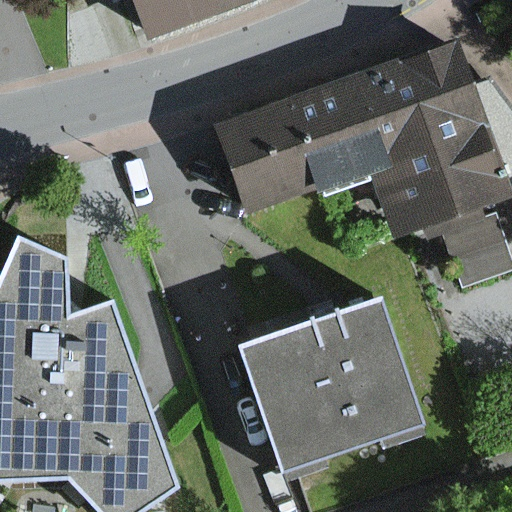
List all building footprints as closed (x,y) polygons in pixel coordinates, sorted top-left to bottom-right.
[(123,0),(138,40),(243,0),(123,0)] [(440,60),(298,106),(324,190),(356,181),(378,250),(443,230),(459,281),(505,267),(440,60)] [(324,190),(298,106),(223,129),(249,214),(324,190)] [(71,257),(15,233),(0,270),(0,476),(73,469),(103,511),(171,511),(190,499),(170,444),(118,307),(69,326),(71,257)] [(419,436),(376,309),(248,352),(291,479),(419,436)]
